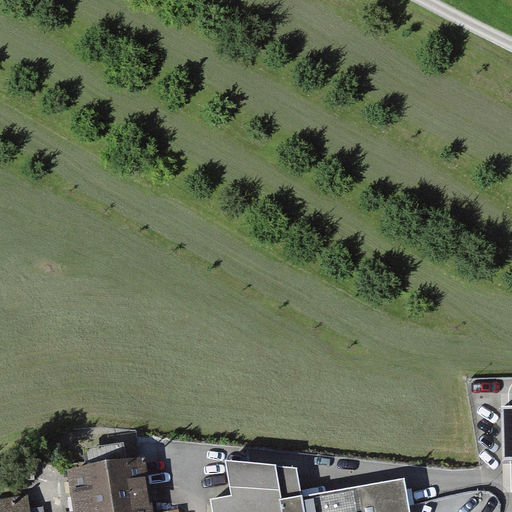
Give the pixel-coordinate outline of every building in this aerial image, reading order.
[(511,406),(501,407),(503,461),(511,461),(511,406)] [(150,511),(146,466),(64,474),(67,511),(150,511)] [(402,511),(397,482),(274,503),(275,511),(402,511)] [(275,511),(274,503),(272,493),(222,492),(221,503),(204,504),(205,511),(275,511)] [(25,511),(24,501),(0,504),(0,511),(25,511)]
